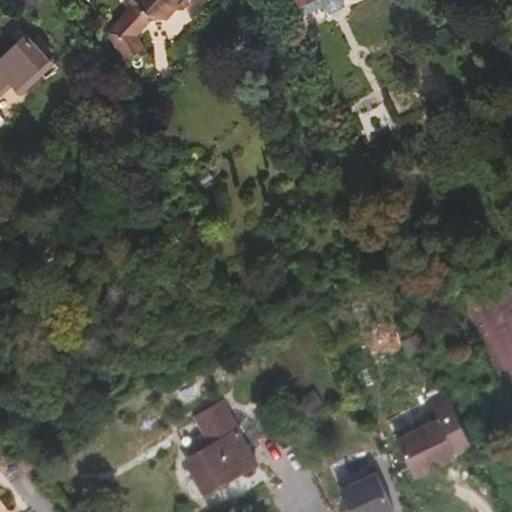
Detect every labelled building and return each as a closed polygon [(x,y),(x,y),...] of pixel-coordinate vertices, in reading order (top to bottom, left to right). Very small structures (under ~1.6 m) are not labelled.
[(131,0),(143,11),(151,14),(165,14),(177,2),(184,3),(187,0),(131,0)] [(127,7),(107,29),(125,55),(144,46),(135,30),(144,21),(127,7)] [(0,85),(8,80),(11,83),(16,90),(47,66),(25,37),(0,55),(0,85)] [(212,422),(226,414),(221,408),(207,415),(212,422)] [(212,422),(207,415),(196,421),(209,445),(182,460),(192,478),(184,483),(184,491),(187,497),(191,498),(198,497),(254,465),(226,414),(212,422)] [(442,420),(401,440),(419,476),(460,456),(442,420)] [(334,470),(341,486),(379,471),(372,454),(334,470)] [(382,474),(348,492),(358,511),(399,511),(401,511),(382,474)]
